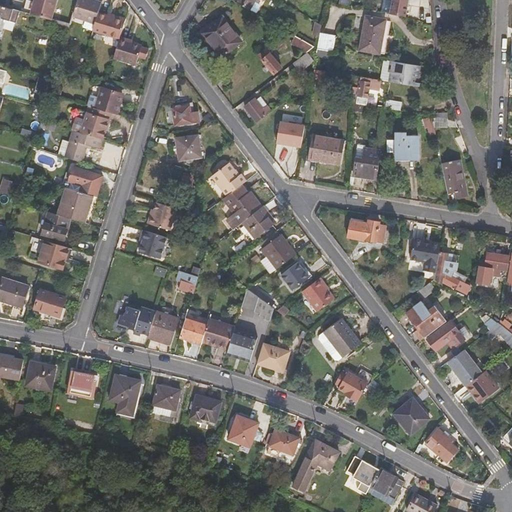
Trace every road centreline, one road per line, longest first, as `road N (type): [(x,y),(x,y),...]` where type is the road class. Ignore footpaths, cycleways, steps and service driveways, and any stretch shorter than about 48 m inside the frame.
road 1 (residential): [(511,496),(475,494),(251,392),(83,346)]
road 2 (residential): [(299,203),(511,487)]
road 3 (residential): [(83,346),(170,43)]
road 4 (residential): [(170,43),(299,203)]
road 5 (residential): [(299,203),(315,196),(491,223)]
road 6 (residential): [(438,0),(448,70),(478,159),(495,165)]
road 7 (residential): [(500,0),(495,165)]
